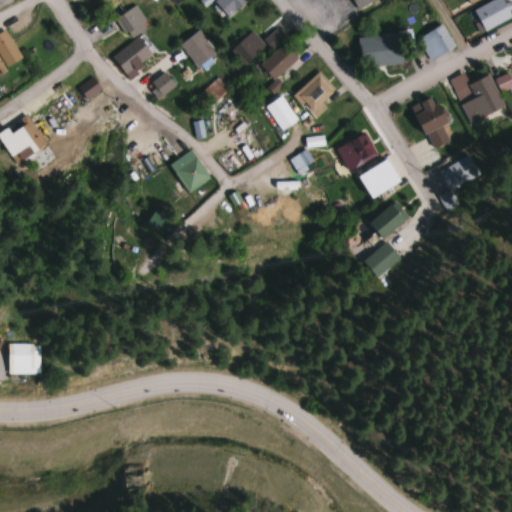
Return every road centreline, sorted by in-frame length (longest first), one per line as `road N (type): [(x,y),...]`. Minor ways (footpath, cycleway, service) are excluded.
road 1 (primary): [(0,410),(206,384),(286,412),(367,488),(406,511)]
road 2 (residential): [(436,204),(389,129),(281,0)]
road 3 (residential): [(221,176),(99,64),(55,0)]
road 4 (residential): [(511,34),(372,109)]
